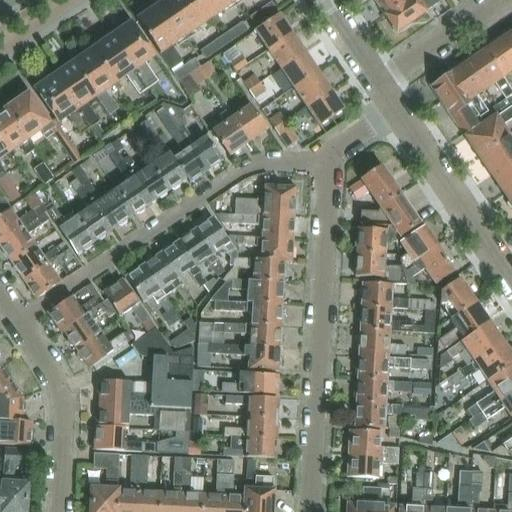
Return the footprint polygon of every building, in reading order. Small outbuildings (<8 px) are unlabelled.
[(136,20),(141,28),(159,54),(171,71),(182,62),(171,46),(209,20),(195,0),(171,0),(167,3),(166,1),(158,7),(159,8),(151,14),(147,12),(136,20)] [(195,0),(209,20),(238,0),(195,0)] [(376,0),(377,2),(376,3),(384,16),(385,15),(385,16),(409,0),(376,0)] [(409,0),(385,16),(393,28),(394,30),(395,30),(399,31),(401,30),(401,31),(412,23),(413,23),(426,15),(425,13),(425,12),(442,0),(409,0)] [(271,3),(260,11),(265,18),(276,11),(271,3)] [(255,25),(265,18),(260,11),(250,18),(255,25)] [(292,34),(278,15),(254,31),(267,51),(292,34)] [(146,65),(156,58),(132,22),(117,33),(119,36),(116,39),(113,35),(112,36),(148,90),(158,83),(146,65)] [(242,23),(231,30),(236,38),(247,31),(242,23)] [(504,36),(501,38),(511,55),(511,28),(502,35),(504,36)] [(231,30),(221,38),(226,45),(236,38),(231,30)] [(280,70),(304,53),(292,34),(267,51),(280,70)] [(107,40),(93,49),(117,85),(127,78),(139,96),(148,90),(112,36),(110,37),(113,40),(109,43),(107,40)] [(221,38),(211,45),(216,52),(226,45),(221,38)] [(495,40),(482,49),(503,79),(511,73),(511,55),(501,38),(496,42),(495,40)] [(187,40),(179,46),(182,51),(190,45),(187,40)] [(200,52),(202,54),(205,59),(216,52),(211,45),(200,52)] [(93,49),(73,63),(97,99),(109,117),(119,110),(107,92),(117,85),(93,49)] [(511,93),(503,79),(482,49),(481,49),(482,51),(479,53),(478,51),(465,60),(486,91),(495,85),(505,100),(511,95),(511,93)] [(304,53),(280,70),(293,88),(317,72),(304,53)] [(235,74),(247,66),(241,56),(229,64),(235,74)] [(190,75),(198,70),(201,68),(195,59),(184,66),(190,75)] [(486,91),(465,60),(452,69),(453,71),(450,73),(480,117),(487,112),(477,97),(486,91)] [(88,105),(97,99),(73,63),(58,73),(61,77),(57,79),(91,129),(97,125),(100,123),(88,105)] [(215,75),(208,64),(207,63),(201,68),(198,70),(206,81),(215,75)] [(189,76),(190,75),(184,66),(173,74),(179,83),(181,81),(189,76)] [(196,87),(206,81),(198,70),(190,75),(189,76),(196,87)] [(453,116),(465,134),(483,122),(480,117),(450,73),(449,72),(448,72),(447,70),(441,75),(443,78),(432,85),(440,97),(438,98),(451,117),(453,116)] [(293,88),(306,107),(330,91),(317,72),(293,88)] [(49,80),(34,91),(58,126),(68,118),(81,136),(90,130),(91,129),(57,79),(55,76),(52,78),(54,81),(51,83),(49,80)] [(189,76),(181,81),(191,96),(199,91),(196,87),(189,76)] [(242,84),(249,94),(261,86),(254,76),(242,84)] [(249,94),(254,100),(266,92),(261,86),(249,94)] [(330,91),(306,107),(319,127),(343,111),(330,91)] [(74,166),(82,160),(58,126),(55,128),(36,101),(34,102),(28,95),(17,102),(14,101),(9,105),(9,108),(7,109),(29,142),(40,134),(45,141),(53,136),(74,166)] [(511,95),(505,100),(497,106),(500,111),(511,102),(511,95)] [(163,105),(161,106),(163,109),(166,113),(170,119),(183,111),(163,105)] [(267,130),(262,122),(250,105),(231,118),(248,143),(267,130)] [(480,117),(483,122),(500,111),(497,106),(487,112),(480,117)] [(511,119),(511,107),(466,139),(468,138),(473,145),(472,148),(479,159),(511,137),(503,126),(511,119)] [(266,108),(262,111),(266,117),(270,114),(266,108)] [(0,143),(9,156),(20,148),(25,156),(35,150),(29,142),(7,109),(0,114),(0,143)] [(163,109),(156,113),(159,117),(166,113),(163,109)] [(211,131),(212,132),(228,157),(248,143),(231,118),(226,111),(218,117),(223,124),(211,131)] [(182,153),(174,159),(172,159),(186,179),(189,184),(206,172),(171,120),(170,119),(166,113),(159,117),(158,118),(182,153)] [(268,121),(275,131),(286,123),(279,113),(268,121)] [(222,161),(205,137),(195,144),(184,127),(185,127),(177,116),(171,120),(206,172),(222,161)] [(174,159),(147,120),(140,125),(162,158),(149,166),(167,192),(171,189),(174,190),(179,187),(179,184),(186,179),(172,159),(174,159)] [(287,149),(298,141),(293,133),(286,123),(275,131),(287,149)] [(90,130),(99,143),(106,138),(97,125),(91,129),(90,130)] [(511,138),(511,137),(479,159),(488,171),(490,170),(493,175),(511,161),(511,138)] [(118,140),(112,144),(118,152),(123,148),(118,140)] [(0,174),(4,171),(0,165),(0,161),(9,156),(0,143),(0,174)] [(127,182),(112,192),(130,218),(136,213),(139,214),(144,211),(144,208),(151,203),(122,161),(123,160),(112,144),(104,149),(127,182)] [(129,156),(123,160),(122,161),(151,203),(158,198),(161,199),(166,196),(166,193),(167,192),(149,166),(140,173),(129,156)] [(494,181),(504,195),(511,189),(511,161),(493,175),(491,176),(491,177),(493,175),(496,180),(494,181)] [(44,163),(33,171),(43,186),(54,179),(44,163)] [(79,166),(71,172),(72,173),(76,179),(82,188),(83,189),(90,183),(91,183),(79,166)] [(380,208),(400,195),(381,166),(360,180),(361,180),(368,191),(380,208)] [(4,171),(0,174),(0,186),(11,203),(21,197),(4,171)] [(76,179),(70,183),(76,193),(82,188),(76,179)] [(361,180),(349,188),(356,199),(368,191),(361,180)] [(101,200),(90,183),(83,189),(112,230),(119,225),(121,226),(126,223),(127,220),(130,218),(112,192),(101,200)] [(234,215),(242,215),(294,218),(296,188),(265,186),(264,201),(235,200),(234,210),(234,215)] [(87,209),(77,216),(95,242),(97,240),(99,241),(104,238),(105,235),(112,230),(82,188),(76,193),(87,209)] [(34,193),(24,199),(32,211),(38,206),(41,204),(34,193)] [(400,238),(420,225),(400,195),(380,208),(382,211),(392,227),(400,238)] [(4,199),(0,201),(0,215),(10,208),(4,199)] [(0,215),(0,243),(47,212),(41,204),(38,206),(32,211),(18,220),(10,208),(0,215)] [(52,219),(76,255),(83,250),(86,251),(91,247),(91,244),(95,242),(77,216),(66,224),(55,208),(47,213),(52,219)] [(359,214),(358,225),(387,226),(392,227),(382,211),(379,213),(359,212),(359,214)] [(52,219),(47,213),(47,212),(0,243),(0,245),(4,251),(4,254),(7,259),(9,259),(12,262),(36,246),(29,235),(49,221),(52,219)] [(294,218),(242,215),(234,215),(234,216),(215,215),(221,224),(261,227),(261,235),(242,234),(242,237),(293,240),(294,218)] [(238,254),(225,237),(218,226),(212,218),(206,223),(203,222),(198,225),(198,228),(196,229),(214,257),(224,250),(230,260),(229,266),(233,267),(233,262),(237,259),(238,254)] [(356,252),(356,253),(386,254),(386,242),(394,243),(401,239),(400,238),(392,227),(387,226),(387,230),(358,229),(357,236),(355,236),(354,252),(356,252)] [(413,262),(438,246),(437,244),(434,246),(432,242),(434,241),(424,226),(416,232),(399,244),(407,255),(400,260),(402,268),(403,273),(415,265),(413,262)] [(214,257),(196,229),(188,235),(185,234),(180,237),(180,240),(178,242),(196,269),(206,262),(216,277),(224,272),(214,257)] [(260,248),(259,260),(284,262),(291,262),(293,240),(242,237),(237,237),(236,246),(260,248)] [(206,284),(196,269),(178,242),(171,246),(168,246),(163,249),(163,252),(161,253),(179,280),(189,274),(199,289),(203,286),(206,284)] [(63,243),(58,247),(63,254),(68,250),(63,243)] [(36,246),(12,262),(13,265),(13,267),(16,272),(19,273),(24,280),(55,259),(63,254),(58,247),(43,256),(36,246)] [(415,265),(403,273),(407,286),(418,287),(412,278),(424,269),(435,285),(455,272),(438,246),(413,262),(415,265)] [(68,277),(81,269),(68,250),(63,254),(55,259),(60,266),(62,269),(68,277)] [(186,291),(179,280),(161,253),(153,258),(150,257),(146,261),(145,264),(143,265),(162,292),(171,285),(182,302),(190,296),(186,291)] [(386,254),(356,253),(356,254),(354,254),(353,270),(355,270),(355,277),(372,278),(384,279),(386,254)] [(37,299),(61,283),(53,271),(60,266),(55,259),(24,280),(29,288),(29,290),(32,295),(34,296),(37,299)] [(233,267),(233,268),(237,269),(253,269),(252,282),(283,284),(283,280),(286,278),(286,272),(284,269),(284,262),(259,260),(243,259),(237,259),(233,262),(233,267)] [(125,278),(131,286),(143,304),(152,299),(155,304),(158,302),(165,313),(172,308),(162,292),(143,265),(136,270),(133,269),(128,273),(128,276),(125,278)] [(233,281),(237,281),(237,269),(233,268),(222,281),(225,284),(225,283),(233,281)] [(440,287),(440,292),(449,286),(459,279),(457,276),(440,287)] [(449,286),(440,292),(440,305),(444,305),(444,309),(451,319),(449,320),(450,321),(476,303),(465,287),(463,288),(460,284),(462,283),(459,279),(449,286)] [(108,302),(115,311),(119,318),(123,316),(123,315),(130,310),(140,325),(149,319),(122,280),(102,293),(107,300),(108,302)] [(206,284),(203,286),(208,294),(216,283),(213,280),(206,284)] [(219,290),(210,301),(214,302),(227,302),(228,290),(246,291),(246,303),(281,305),(282,302),(284,300),(285,294),(282,291),(283,284),(252,282),(237,281),(233,281),(225,283),(225,284),(219,290)] [(91,283),(85,288),(89,294),(90,295),(93,298),(99,307),(105,302),(105,301),(97,291),(91,283)] [(361,298),(361,307),(392,309),(407,310),(408,300),(392,299),(393,285),(362,283),(362,288),(359,290),(359,295),(361,298)] [(85,288),(77,294),(81,300),(89,294),(85,288)] [(71,297),(47,314),(60,333),(63,331),(99,307),(93,298),(79,308),(77,305),(71,297)] [(115,311),(108,302),(107,300),(105,301),(105,302),(99,307),(63,331),(67,338),(67,342),(69,346),(74,347),(75,350),(101,333),(98,329),(97,330),(92,322),(107,312),(109,315),(115,311)] [(408,300),(407,310),(424,311),(429,312),(430,302),(419,301),(408,300)] [(281,305),(246,303),(231,302),(214,302),(213,311),(230,312),(230,313),(250,314),(249,325),(280,327),(280,324),(283,322),(283,316),(281,313),(281,305)] [(437,354),(461,338),(487,320),(485,318),(484,319),(481,315),(483,314),(476,303),(450,321),(455,329),(437,341),(437,354)] [(359,331),(391,333),(434,335),(435,312),(429,312),(424,311),(424,327),(412,326),(412,324),(391,322),(392,309),(361,307),(360,311),(358,313),(358,318),(360,321),(359,331)] [(140,325),(139,326),(145,335),(155,329),(149,319),(140,325)] [(190,319),(183,323),(188,330),(188,329),(195,339),(195,326),(190,319)] [(214,323),(214,333),(224,334),(224,324),(214,323)] [(249,335),(248,347),(279,349),(279,346),(282,343),(282,338),(280,335),(280,327),(249,325),(224,324),(224,334),(249,335)] [(440,356),(439,370),(453,361),(452,360),(459,355),(466,367),(501,343),(492,330),(490,331),(487,328),(489,327),(487,324),(479,330),(440,356)] [(95,421),(98,424),(98,427),(125,429),(129,430),(129,426),(128,426),(128,415),(153,417),(153,431),(175,433),(187,433),(188,433),(190,392),(192,370),(193,349),(173,354),(155,329),(145,335),(132,344),(140,356),(152,357),(151,382),(148,382),(148,384),(100,381),(100,385),(97,388),(97,393),(99,396),(98,413),(95,416),(95,421)] [(188,330),(169,342),(173,348),(178,349),(194,342),(195,339),(188,329),(188,330)] [(389,355),(405,356),(405,346),(390,345),(391,333),(359,331),(359,334),(357,336),(356,341),(359,344),(358,353),(358,355),(389,357),(389,355)] [(89,369),(97,363),(128,342),(123,334),(107,345),(102,337),(103,337),(101,333),(75,350),(77,353),(77,357),(79,361),(84,362),(89,369)] [(198,333),(198,344),(202,344),(208,344),(216,345),(223,345),(224,334),(214,333),(198,333)] [(450,389),(478,371),(486,383),(511,364),(511,357),(505,348),(504,350),(501,346),(503,345),(501,343),(466,367),(445,381),(450,389)] [(198,344),(196,367),(210,368),(210,356),(208,355),(208,354),(208,344),(202,344),(198,344)] [(247,370),(268,371),(278,371),(278,368),(280,365),(281,360),(279,357),(279,349),(248,347),(223,345),(216,345),(208,344),(208,354),(215,355),(215,356),(247,358),(247,370)] [(417,348),(417,356),(432,357),(433,350),(417,348)] [(429,361),(404,360),(389,359),(389,357),(358,355),(358,357),(357,367),(355,369),(355,375),(357,377),(357,380),(388,382),(389,369),(429,371),(429,361)] [(511,364),(486,383),(493,393),(475,405),(467,411),(472,419),(511,392),(511,364)] [(1,368),(0,368),(0,400),(22,402),(22,399),(9,379),(10,378),(10,375),(7,371),(4,370),(3,371),(1,368)] [(192,370),(190,392),(197,392),(198,385),(203,379),(203,371),(192,370)] [(278,376),(239,373),(238,385),(222,384),(221,393),(267,395),(277,396),(278,376)] [(412,383),(388,382),(357,380),(356,390),(354,393),(353,398),(356,400),(355,403),(387,405),(388,392),(411,393),(412,383)] [(413,384),(413,395),(430,397),(431,385),(413,384)] [(505,409),(511,419),(511,418),(511,392),(472,419),(469,421),(474,429),(486,421),(505,409)] [(194,395),(194,415),(202,416),(202,410),(207,410),(207,401),(203,401),(203,395),(194,395)] [(276,399),(266,399),(225,396),(225,405),(245,406),(245,419),(277,421),(278,407),(276,407),(276,399)] [(0,420),(21,422),(21,413),(23,413),(25,410),(25,405),(24,402),(22,402),(0,400),(0,420)] [(354,428),(364,428),(385,429),(386,415),(413,417),(413,421),(433,422),(433,408),(387,405),(355,403),(355,413),(352,416),(352,421),(354,423),(354,428)] [(203,419),(194,419),(193,435),(202,435),(203,419)] [(277,421),(245,419),(244,430),(223,429),(223,437),(230,438),(276,440),(276,439),(274,439),(275,432),(277,432),(277,421)] [(0,445),(29,447),(30,444),(31,444),(33,441),(33,436),(32,433),(30,433),(31,423),(21,422),(0,420),(0,445)] [(141,453),(141,444),(124,443),(124,433),(125,433),(125,429),(98,427),(95,427),(93,450),(141,453)] [(389,430),(388,439),(399,440),(400,430),(389,430)] [(380,433),(361,431),(351,431),(350,434),(349,436),(348,442),(350,445),(350,448),(351,448),(350,455),(398,457),(398,449),(379,448),(380,433)] [(438,443),(437,444),(460,448),(463,446),(454,432),(438,443)] [(166,440),(165,454),(177,455),(185,455),(186,441),(188,441),(188,433),(187,433),(175,433),(175,437),(166,440)] [(433,448),(433,442),(433,436),(429,436),(420,440),(419,444),(433,448)] [(247,458),(257,458),(273,459),(274,452),(276,452),(276,440),(230,438),(230,449),(222,449),(222,457),(247,458)] [(511,438),(490,454),(504,456),(508,454),(511,450),(511,438)] [(158,445),(158,454),(165,454),(166,440),(158,442),(158,445)] [(186,441),(185,455),(199,456),(199,442),(188,441),(186,441)] [(482,443),(472,450),(490,454),(482,443)] [(141,444),(141,453),(158,454),(158,445),(141,444)] [(28,466),(29,451),(4,449),(3,481),(0,511),(25,511),(27,484),(12,483),(13,465),(28,466)] [(118,470),(119,455),(93,454),(93,469),(107,470),(118,470)] [(348,478),(377,480),(378,470),(378,465),(397,466),(398,457),(350,455),(350,461),(349,461),(349,464),(347,467),(347,473),(348,476),(348,478)] [(120,488),(117,488),(115,511),(137,511),(140,457),(131,456),(129,491),(119,490),(120,488)] [(148,457),(140,457),(137,511),(157,511),(159,492),(146,492),(148,457)] [(483,457),(483,461),(489,468),(493,469),(494,458),(486,457),(483,457)] [(172,493),(159,492),(157,511),(180,511),(183,459),(174,458),(172,493)] [(191,459),(183,459),(180,511),(201,511),(203,495),(189,494),(191,459)] [(214,495),(203,495),(201,511),(222,511),(225,461),(216,460),(214,495)] [(225,461),(222,511),(243,511),(245,489),(243,489),(242,497),(232,496),(234,461),(225,461)] [(118,470),(107,470),(107,490),(92,490),(90,511),(115,511),(117,488),(118,470)] [(272,511),(272,491),(273,478),(255,478),(256,473),(253,473),(246,472),(245,489),(243,511),(272,511)] [(471,474),(468,511),(491,511),(492,511),(477,510),(478,494),(481,494),(482,473),(471,472),(471,474)] [(411,506),(399,506),(398,511),(422,511),(424,489),(425,474),(416,473),(415,489),(412,489),(411,506)] [(460,509),(446,508),(446,511),(468,511),(471,474),(462,473),(460,509)] [(425,474),(424,489),(432,490),(433,474),(425,474)] [(492,511),(491,511),(511,511),(511,475),(509,476),(507,511),(492,511)] [(370,511),(372,488),(362,488),(362,504),(347,503),(346,511),(370,511)] [(381,490),(381,489),(376,489),(372,488),(370,511),(394,511),(395,505),(380,504),(381,490)] [(424,489),(422,511),(446,511),(446,508),(431,508),(432,490),(424,489)]
